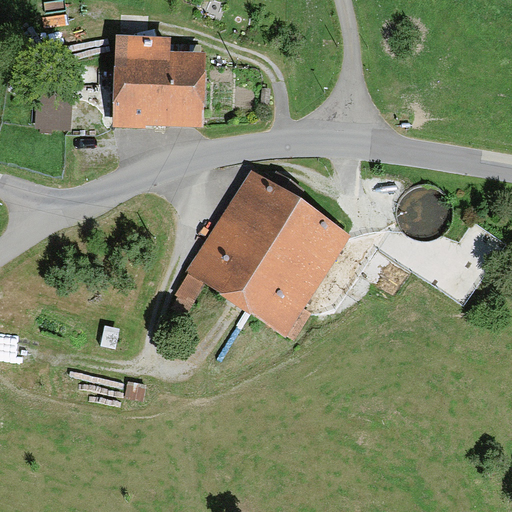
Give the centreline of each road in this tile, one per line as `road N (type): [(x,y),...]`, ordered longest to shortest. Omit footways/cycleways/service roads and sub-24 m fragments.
road 1 (unclassified): [(80,207),(166,164),(347,135)]
road 2 (unclassified): [(347,135),(511,170)]
road 3 (residential): [(347,135),(352,47),(344,0)]
